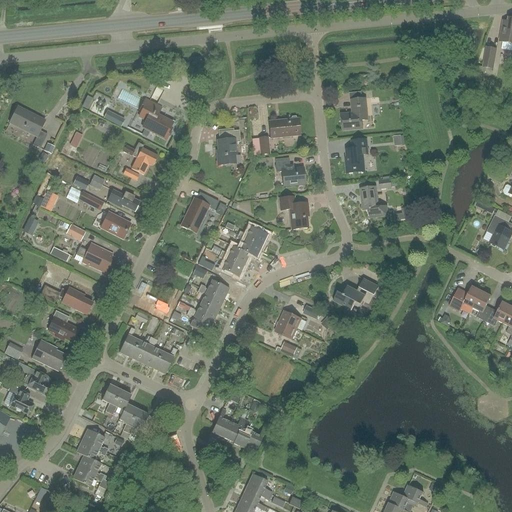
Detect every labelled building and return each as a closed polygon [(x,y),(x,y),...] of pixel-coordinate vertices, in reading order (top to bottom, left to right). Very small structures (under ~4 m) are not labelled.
[(503,22),(499,43),(511,45),(511,20),(508,20),(508,23),(503,22)] [(493,70),(497,51),(486,49),(483,69),(493,70)] [(352,114),(341,115),(343,132),(363,130),(362,121),(368,121),(366,99),(362,100),(362,93),(350,94),(352,114)] [(170,128),(173,123),(158,115),(161,108),(145,100),(140,110),(142,111),(139,117),(146,121),(142,128),(166,140),(172,129),(170,128)] [(40,149),(47,135),(40,131),(45,122),(17,107),(9,123),(37,137),(33,145),(40,149)] [(111,110),(107,118),(125,127),(129,119),(111,110)] [(292,120),(269,122),(270,139),(300,136),(298,119),(297,119),(296,117),(292,118),(292,120)] [(219,155),(217,156),(218,166),(236,164),(235,155),(237,155),(236,143),(241,142),(239,131),(234,131),(234,129),(218,131),(219,139),(222,139),(222,140),(217,141),(219,155)] [(77,131),(72,145),(80,148),(85,134),(77,131)] [(261,155),(270,154),(268,138),(259,139),(261,155)] [(260,155),(259,139),(252,140),(254,156),(260,155)] [(363,156),(368,155),(367,140),(352,141),(353,150),(346,150),(347,158),(345,158),(347,175),(365,173),(363,156)] [(153,167),(158,157),(143,149),(144,146),(138,143),(135,151),(126,146),(123,152),(132,157),(133,156),(137,158),(131,169),(144,175),(149,165),(153,167)] [(51,154),(55,147),(47,144),(44,151),(51,154)] [(284,187),(305,185),(304,168),(293,169),(293,166),(290,166),(289,158),(275,160),(277,173),(282,172),(284,187)] [(139,176),(126,170),(123,175),(136,182),(139,176)] [(105,182),(94,177),(89,187),(99,192),(105,182)] [(89,184),(76,178),(72,186),(85,192),(89,184)] [(380,190),(392,188),(391,180),(379,182),(380,190)] [(506,186),(503,191),(505,195),(508,196),(509,196),(510,195),(511,195),(511,187),(511,188),(508,186),(506,186)] [(376,188),(360,190),(363,212),(368,211),(369,220),(389,217),(388,207),(379,208),(376,188)] [(113,190),(107,201),(121,208),(122,206),(135,212),(140,202),(134,199),(135,197),(126,193),(124,196),(113,190)] [(103,204),(83,193),(79,201),(99,212),(103,204)] [(194,199),(180,227),(196,234),(209,208),(214,211),(219,202),(200,193),(196,200),(194,199)] [(40,207),(43,200),(36,197),(33,204),(40,207)] [(307,217),(309,217),(307,204),(295,205),(294,197),(280,199),(281,211),(290,210),(292,230),(308,229),(307,217)] [(109,213),(100,230),(123,241),(131,225),(109,213)] [(487,233),(493,236),(489,243),(504,251),(511,235),(511,232),(509,231),(511,226),(511,225),(495,217),(487,233)] [(33,230),(37,221),(31,219),(27,228),(33,230)] [(81,243),(86,234),(71,226),(66,236),(81,243)] [(240,232),(238,236),(263,247),(268,235),(251,227),(247,237),(244,235),(244,234),(240,232)] [(238,236),(236,239),(241,241),(241,240),(244,242),(240,250),(250,255),(257,259),(263,247),(238,236)] [(106,274),(114,258),(111,257),(113,254),(91,244),(82,262),(106,274)] [(56,247),(53,254),(70,260),(73,253),(56,247)] [(221,251),(220,255),(244,267),(250,255),(240,250),(233,247),(228,256),(225,255),(226,253),(221,251)] [(220,255),(218,258),(222,261),(223,259),(226,261),(222,270),(239,278),(244,267),(220,255)] [(203,277),(206,271),(196,267),(194,273),(203,277)] [(339,291),(334,302),(351,311),(354,305),(359,308),(360,307),(362,304),(376,312),(387,292),(379,288),(379,287),(365,279),(360,288),(368,293),(366,296),(348,287),(345,292),(342,290),(339,291)] [(201,285),(199,289),(224,300),(229,289),(212,281),(208,290),(205,288),(205,287),(201,285)] [(60,293),(45,286),(40,297),(55,304),(60,293)] [(473,310),(482,292),(472,287),(468,294),(458,289),(449,307),(459,312),(460,310),(470,315),(473,310)] [(64,298),(62,303),(87,315),(92,303),(83,298),(84,295),(69,288),(67,291),(63,288),(59,296),(64,298)] [(199,289),(197,292),(202,294),(203,293),(205,294),(201,303),(218,312),(224,300),(199,289)] [(485,323),(492,310),(487,307),(491,297),(482,292),(473,310),(478,313),(476,318),(485,323)] [(190,308),(188,311),(213,323),(218,312),(201,303),(197,312),(194,311),(194,310),(190,308)] [(503,325),(511,308),(511,307),(502,303),(497,312),(492,310),(485,323),(494,327),(497,322),(503,325)] [(507,333),(511,336),(511,337),(508,346),(511,348),(511,345),(511,308),(503,325),(509,328),(507,333)] [(325,318),(306,309),(303,315),(322,323),(325,318)] [(188,311),(187,315),(191,317),(192,316),(194,317),(190,327),(207,335),(213,323),(188,311)] [(72,344),(79,331),(66,324),(69,318),(56,312),(46,331),(56,335),(55,338),(63,342),(64,340),(72,344)] [(280,322),(297,330),(302,319),(285,312),(280,322)] [(148,319),(137,313),(134,319),(145,325),(148,319)] [(327,330),(334,323),(328,317),(321,325),(327,330)] [(292,340),(297,330),(280,322),(275,333),(292,340)] [(131,328),(119,353),(131,358),(139,341),(130,336),(132,334),(133,335),(135,330),(131,328)] [(172,334),(178,338),(181,333),(174,329),(172,334)] [(139,341),(131,358),(142,364),(154,339),(150,337),(148,342),(150,343),(148,345),(139,341)] [(154,339),(142,364),(154,369),(162,352),(153,348),(154,345),(156,345),(158,341),(154,339)] [(40,341),(32,359),(60,373),(61,370),(63,369),(64,367),(63,365),(67,357),(56,351),(57,349),(40,341)] [(16,360),(24,349),(14,342),(6,354),(16,360)] [(281,349),(277,348),(276,352),(280,353),(281,352),(298,360),(302,351),(284,343),(281,349)] [(162,352),(154,369),(165,375),(177,350),(173,349),(171,353),(172,354),(171,356),(162,352)] [(27,375),(22,385),(45,396),(51,386),(48,384),(50,379),(11,360),(8,367),(17,372),(18,370),(27,375)] [(109,385),(102,400),(109,404),(106,411),(109,413),(120,390),(109,385)] [(28,415),(33,404),(20,398),(23,393),(12,387),(9,392),(15,395),(10,406),(28,415)] [(120,390),(109,413),(113,415),(116,408),(123,411),(126,405),(127,405),(131,396),(120,390)] [(241,396),(231,391),(227,400),(236,405),(241,396)] [(126,405),(123,411),(119,420),(126,423),(122,431),(126,433),(137,410),(127,405),(126,405)] [(137,410),(126,433),(130,435),(133,427),(141,430),(148,416),(137,410)] [(222,410),(212,433),(223,437),(229,423),(222,420),(226,411),(222,410)] [(223,437),(234,443),(245,420),(240,418),(237,426),(229,423),(223,437)] [(234,443),(233,444),(245,449),(245,448),(244,448),(251,434),(244,431),(249,422),(245,420),(234,443)] [(244,448),(245,448),(256,453),(266,430),(262,428),(259,436),(251,433),(251,434),(244,448)] [(88,430),(82,441),(106,453),(108,449),(104,447),(103,448),(100,447),(105,438),(88,430)] [(121,449),(124,442),(114,437),(111,445),(121,449)] [(82,441),(76,453),(83,456),(93,461),(98,452),(100,454),(100,455),(104,457),(106,453),(82,441)] [(83,456),(78,467),(102,479),(104,476),(100,474),(99,475),(96,473),(100,464),(93,461),(83,456)] [(78,467),(72,479),(89,487),(94,478),(97,479),(96,481),(100,483),(102,479),(78,467)] [(253,475),(248,486),(270,496),(272,492),(264,489),(268,482),(253,475)] [(99,487),(106,491),(109,484),(103,480),(99,487)] [(248,486),(243,496),(257,503),(260,497),(268,501),(270,496),(248,486)] [(408,486),(403,497),(417,503),(417,504),(426,508),(428,504),(420,500),(423,493),(408,486)] [(394,492),(389,503),(405,510),(408,504),(416,507),(417,504),(417,503),(403,497),(394,492)] [(238,508),(247,511),(253,511),(256,507),(264,511),(265,507),(257,503),(243,496),(238,508)] [(299,509),(303,502),(292,497),(289,504),(299,509)] [(272,498),(270,503),(276,506),(279,501),(272,498)] [(389,503),(385,511),(408,511),(405,510),(389,503)]
